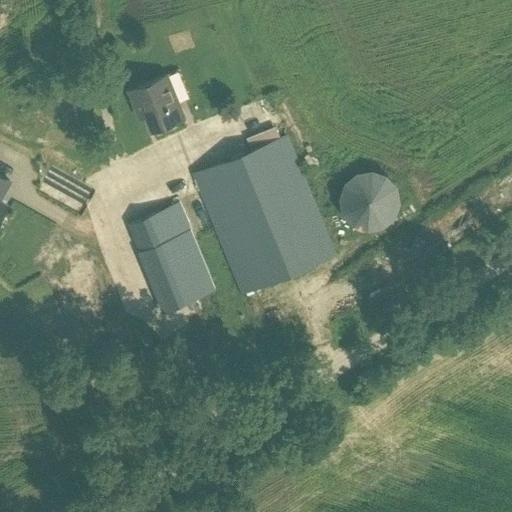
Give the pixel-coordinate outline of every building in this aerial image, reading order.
[(185,117),(166,73),(125,90),(137,120),(142,117),(148,132),(185,117)] [(0,139),(17,149),(31,121),(0,105),(0,139)] [(240,294),(335,255),(287,133),(190,173),(240,294)] [(77,207),(91,179),(48,156),(41,168),(24,159),(15,176),(77,207)] [(368,225),(371,225),(373,225),(376,224),(378,224),(380,223),(382,222),(385,220),(386,219),(388,217),(390,215),(391,213),(393,211),(394,209),(395,207),(396,204),(396,202),(396,200),(397,197),(396,195),(396,192),(396,190),(395,187),(394,185),(393,183),(391,181),(390,179),(388,177),(386,175),(385,174),(382,173),(380,172),(378,171),(376,170),(373,169),(371,169),(368,169),(366,169),(363,169),(361,170),(359,171),(356,172),(354,173),(352,174),(350,175),(348,177),(347,179),(345,181),(344,183),(343,185),(342,187),(341,190),(341,192),(340,195),(340,197),(340,200),(341,202),(341,204),(342,207),(343,209),(344,211),(345,213),(347,215),(348,217),(350,219),(352,220),(354,222),(356,223),(359,224),(361,224),(363,225),(366,225),(368,225)] [(0,213),(5,205),(0,202),(0,193),(2,194),(9,180),(0,175),(0,213)] [(161,313),(216,289),(179,200),(126,224),(161,313)] [(62,276),(76,290),(89,278),(75,263),(62,276)]
